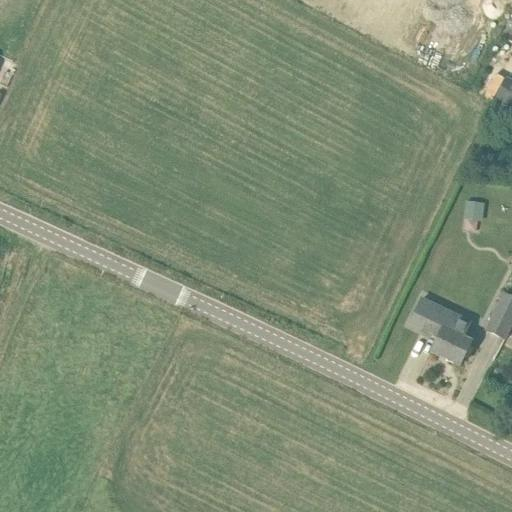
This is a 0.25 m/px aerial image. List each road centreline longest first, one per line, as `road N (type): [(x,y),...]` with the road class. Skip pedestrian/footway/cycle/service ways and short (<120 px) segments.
road 1 (tertiary): [(511,455),(0,213)]
road 2 (track): [(48,235),(0,355)]
